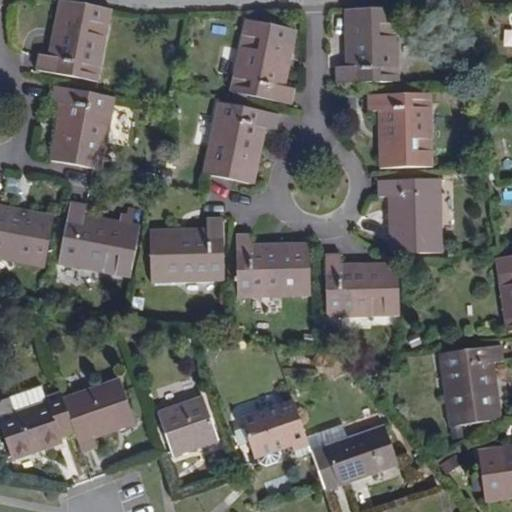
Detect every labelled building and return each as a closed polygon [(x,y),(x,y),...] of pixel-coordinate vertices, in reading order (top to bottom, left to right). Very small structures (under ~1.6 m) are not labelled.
[(96,82),(110,9),(61,0),(60,0),(56,28),(64,29),(63,37),(54,35),(50,58),(37,56),(35,71),(96,82)] [(392,39),(390,10),(344,11),(344,38),(354,38),(354,45),(345,45),(345,70),(334,70),(334,85),(397,83),(396,68),(388,68),(387,39),(392,39)] [(282,87),(287,66),(279,64),(281,56),(289,58),(294,31),(246,21),(231,93),(292,106),(295,90),(282,87)] [(63,37),(64,29),(56,28),(54,35),(63,37)] [(396,68),(395,38),(392,39),(387,39),(388,68),(396,68)] [(287,66),(289,58),(281,56),(279,64),(287,66)] [(100,172),(114,99),(53,87),(50,103),(63,105),(58,126),(67,128),(65,136),(57,134),(51,162),(100,172)] [(431,170),(429,95),(366,96),(367,113),(380,113),(381,134),(389,134),(389,142),(381,142),(381,170),(431,170)] [(260,151),(265,128),(277,130),(280,116),(219,103),(203,175),(253,185),(259,158),(249,156),(251,149),(260,151)] [(65,136),(67,128),(58,126),(57,134),(65,136)] [(259,158),(260,151),(251,149),(249,156),(259,158)] [(440,254),(439,181),(376,182),(376,198),(390,198),(390,219),(399,219),(399,227),(391,227),(391,255),(440,254)] [(131,278),(141,228),(112,223),(111,231),(104,230),(105,222),(82,217),(85,205),(70,202),(59,263),(131,278)] [(46,264),(55,218),(27,214),(26,216),(18,215),(19,212),(0,208),(0,250),(17,253),(16,258),(46,264)] [(224,280),(224,218),(207,219),(207,231),(185,232),(185,240),(178,240),(177,232),(150,232),(150,281),(224,280)] [(399,227),(399,219),(390,219),(391,227),(399,227)] [(111,231),(112,223),(105,222),(104,230),(111,231)] [(185,240),(185,232),(177,232),(178,240),(185,240)] [(309,292),(308,246),(249,247),(249,235),(234,235),(235,297),(279,296),(278,292),(309,292)] [(16,258),(17,253),(0,250),(0,258),(46,268),(46,264),(16,258)] [(399,311),(398,265),(370,266),(371,275),(362,276),(362,266),(339,267),(339,254),(323,255),(325,318),(370,316),(369,313),(399,311)] [(511,258),(501,260),(505,289),(509,288),(511,310),(511,258)] [(505,289),(501,260),(496,261),(501,290),(505,289)] [(371,275),(370,266),(362,266),(362,276),(371,275)] [(511,333),(511,310),(509,288),(505,289),(501,290),(507,334),(511,333)] [(487,387),(496,386),(492,364),(504,362),(502,347),(449,354),(455,397),(451,398),(456,428),(500,422),(497,394),(488,395),(487,387)] [(455,397),(449,354),(441,356),(447,398),(451,398),(455,397)] [(136,426),(120,380),(63,400),(60,393),(45,397),(41,388),(0,401),(0,433),(10,462),(59,445),(58,441),(75,436),(81,456),(98,450),(94,436),(109,431),(110,434),(136,426)] [(497,394),(496,386),(487,387),(488,395),(497,394)] [(456,428),(451,398),(447,398),(451,428),(456,428)] [(217,441),(203,399),(157,414),(172,457),(217,441)] [(308,447),(292,401),(240,419),(244,432),(248,444),(254,461),(257,460),(278,453),(289,448),(291,453),(308,447)] [(399,467),(384,426),(347,439),(343,425),(319,433),(324,446),(310,451),(316,469),(330,464),(339,488),(399,467)] [(248,444),(244,432),(234,436),(238,448),(248,444)] [(511,490),(511,457),(506,458),(505,449),(477,453),(484,499),(511,495),(511,490)] [(280,458),(278,453),(257,460),(258,462),(258,463),(259,466),(260,465),(266,469),(276,465),(280,458)] [(339,488),(330,464),(316,469),(325,493),(339,488)] [(511,499),(511,495),(484,499),(485,503),(511,499)]
